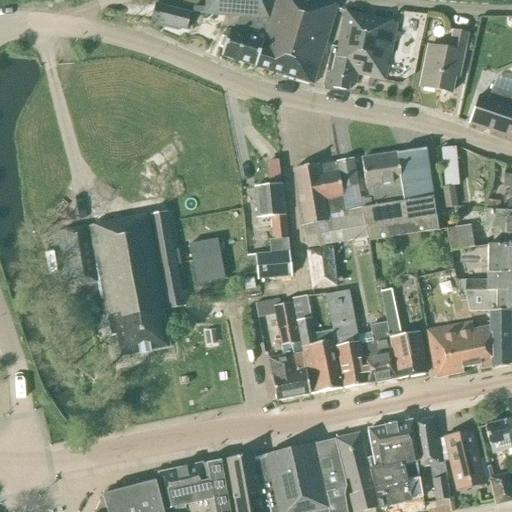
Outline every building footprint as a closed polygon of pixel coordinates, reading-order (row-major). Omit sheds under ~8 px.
[(229,32),(221,57),(312,86),(336,7),(311,0),(205,0),(204,16),(239,19),(234,33),(229,32)] [(185,31),(190,14),(155,5),(150,22),(185,31)] [(357,76),(384,81),(395,23),(343,13),(336,49),(331,47),(323,87),(348,92),(349,83),(356,84),(357,76)] [(428,47),(420,88),(450,94),(454,79),(457,80),(466,35),(454,32),(450,51),(428,47)] [(511,139),(511,96),(492,89),(489,99),(479,96),(469,125),(511,139)] [(368,243),(438,232),(432,199),(433,199),(425,150),(361,161),(366,191),(367,191),(368,199),(361,200),(362,210),(362,211),(367,239),(368,243)] [(358,187),(353,162),(337,165),(341,190),(358,187)] [(342,215),(345,214),(345,213),(341,190),(337,165),(318,167),(317,165),(293,170),(303,227),(304,227),(343,219),(342,215)] [(509,189),(506,213),(511,213),(511,176),(504,175),(502,188),(509,189)] [(273,254),(288,252),(287,240),(281,186),(254,189),(256,218),(270,217),(273,254)] [(441,189),(443,209),(457,208),(455,188),(441,189)] [(500,213),(501,202),(486,201),(484,212),(500,213)] [(345,213),(345,214),(342,215),(343,219),(304,227),(308,250),(367,239),(362,211),(362,210),(345,213)] [(511,246),(511,213),(506,213),(506,214),(500,213),(484,212),(483,228),(507,229),(505,246),(511,246)] [(109,338),(116,337),(120,359),(169,349),(162,312),(183,308),(166,213),(40,236),(50,292),(96,284),(102,317),(98,317),(100,326),(107,324),(109,338)] [(470,227),(446,231),(450,253),(473,249),(470,227)] [(224,282),(216,242),(187,247),(195,288),(224,282)] [(486,311),(511,311),(511,246),(505,246),(487,246),(486,283),(463,282),(468,311),(486,311)] [(306,252),(311,291),(336,288),(331,248),(306,252)] [(291,279),(291,270),(289,253),(288,252),(273,254),(254,255),(255,269),(256,275),(257,282),(291,279)] [(240,277),(256,275),(255,269),(254,255),(245,256),(246,266),(240,277)] [(243,281),(245,291),(255,289),(253,279),(243,281)] [(343,390),(366,386),(348,292),(326,296),(343,390)] [(292,300),(310,396),(342,390),(331,333),(314,336),(306,297),(292,300)] [(274,307),(281,347),(299,344),(292,304),(274,307)] [(385,311),(398,379),(426,374),(419,335),(400,338),(394,309),(385,311)] [(509,312),(490,313),(490,328),(491,368),(491,371),(510,367),(510,355),(509,312)] [(448,328),(424,332),(432,376),(432,377),(433,380),(447,377),(448,377),(463,374),(462,370),(475,367),(479,366),(480,366),(480,370),(491,368),(490,328),(474,331),(473,323),(461,325),(448,328)] [(359,347),(366,386),(397,380),(386,324),(370,327),(371,334),(357,337),(359,347)] [(310,396),(302,354),(268,360),(276,403),(310,396)] [(433,419),(411,423),(418,470),(431,468),(436,503),(450,501),(444,465),(441,465),(433,419)] [(511,420),(504,422),(484,427),(492,457),(511,452),(511,457),(511,420)] [(418,470),(411,423),(368,431),(369,439),(361,440),(379,510),(421,500),(416,470),(418,470)] [(471,431),(443,438),(456,492),(484,486),(471,431)] [(358,435),(335,441),(345,482),(348,481),(352,496),(349,497),(352,511),(374,511),(377,511),(358,435)] [(333,441),(313,446),(327,511),(345,511),(342,495),(345,487),(333,441)] [(225,461),(234,511),(327,511),(313,446),(265,457),(266,461),(253,464),(252,456),(225,461)] [(209,511),(234,511),(225,461),(202,465),(200,466),(207,501),(209,511)] [(156,486),(161,509),(163,511),(164,511),(166,510),(207,501),(200,466),(158,475),(160,485),(156,486)] [(511,501),(511,497),(506,475),(489,479),(496,506),(511,501)] [(163,511),(161,509),(156,486),(155,482),(101,496),(105,511),(163,511)]
